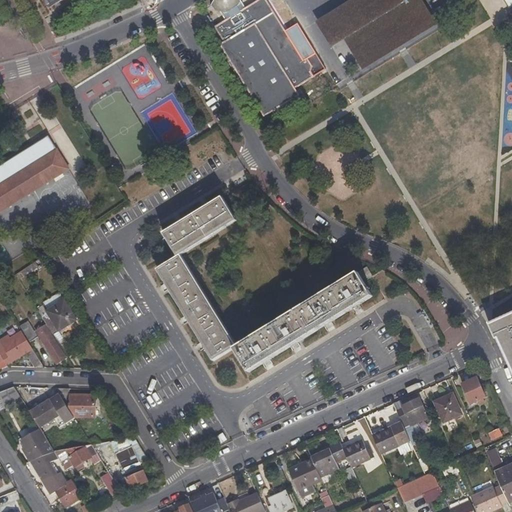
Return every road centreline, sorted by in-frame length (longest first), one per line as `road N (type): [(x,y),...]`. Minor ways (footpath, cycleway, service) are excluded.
road 1 (residential): [(260,153),(128,233),(125,253),(248,457)]
road 2 (residential): [(483,347),(445,290),(319,223),(271,179),(260,153)]
road 3 (residential): [(248,457),(483,347)]
road 4 (residential): [(0,379),(98,377),(114,385),(180,490)]
road 5 (residential): [(0,76),(171,9)]
road 6 (residential): [(171,9),(260,153)]
